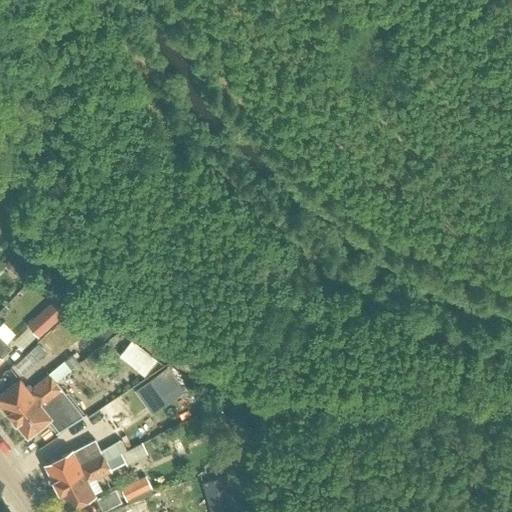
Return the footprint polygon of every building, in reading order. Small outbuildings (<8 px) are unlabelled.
[(12,255),(4,263),(13,271),(20,262),(12,255)] [(38,338),(66,311),(54,298),(26,325),(38,338)] [(0,335),(0,358),(11,348),(0,335)] [(19,378),(0,393),(0,402),(11,417),(55,382),(48,373),(32,386),(35,390),(31,393),(19,378)] [(81,414),(55,382),(11,417),(27,436),(48,419),(57,429),(81,414)] [(72,449),(45,463),(56,486),(106,460),(101,450),(82,460),(84,464),(80,466),(72,449)] [(95,494),(86,478),(90,475),(92,479),(111,469),(106,460),(56,486),(68,508),(95,494)] [(120,488),(126,501),(151,488),(144,475),(120,488)]
